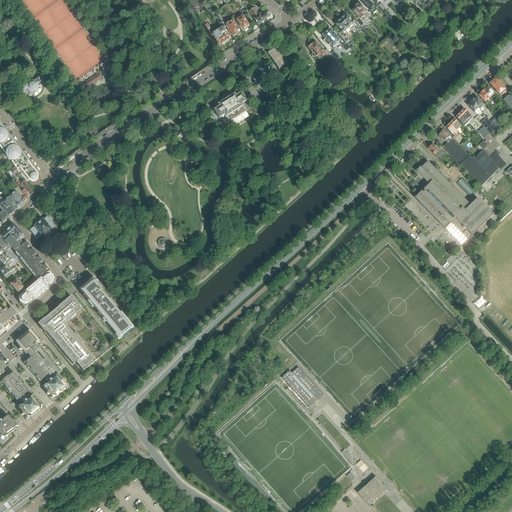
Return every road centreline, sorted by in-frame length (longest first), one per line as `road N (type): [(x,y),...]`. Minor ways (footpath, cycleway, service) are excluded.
road 1 (residential): [(52,180),(290,19)]
road 2 (tertiary): [(360,188),(202,332)]
road 3 (tertiary): [(120,405),(2,511)]
road 4 (tertiary): [(11,511),(125,412)]
road 5 (unclassified): [(218,511),(178,486),(125,412)]
road 6 (residential): [(59,280),(14,218),(52,180)]
